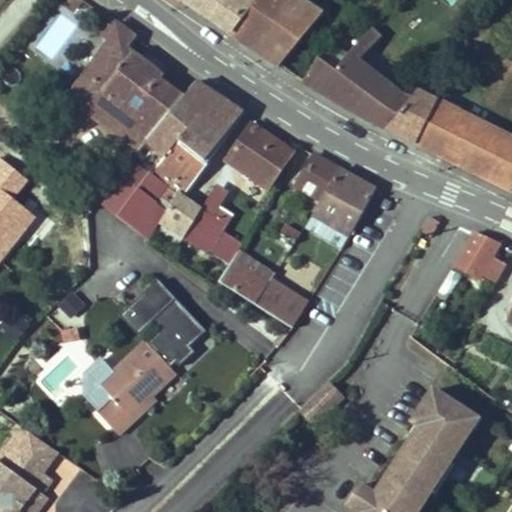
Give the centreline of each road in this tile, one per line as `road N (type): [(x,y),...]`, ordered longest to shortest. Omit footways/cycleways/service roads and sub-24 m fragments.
road 1 (tertiary): [(511,218),(318,132),(120,0)]
road 2 (unknown): [(401,171),(359,268),(304,343),(133,511)]
road 3 (unknown): [(476,204),(397,322),(383,380),(302,511)]
